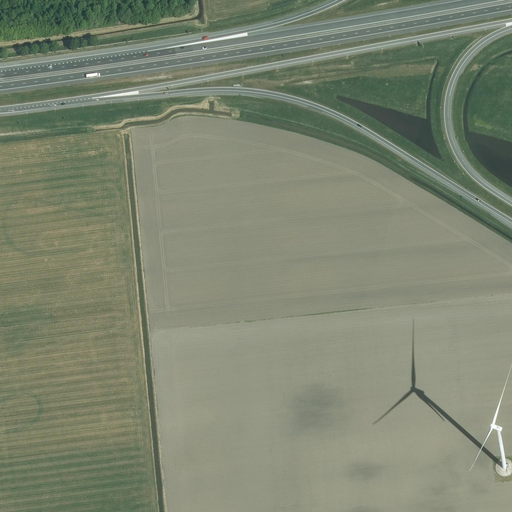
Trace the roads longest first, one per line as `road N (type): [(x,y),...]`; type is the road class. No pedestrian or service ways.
road 1 (motorway): [(0,88),(511,6)]
road 2 (motorway): [(91,96),(237,89),(290,97),(355,123),(511,221)]
road 3 (motorway): [(91,96),(511,20)]
road 4 (motorway): [(485,0),(147,55)]
road 5 (motorway): [(511,203),(464,167),(446,114),(460,62),(511,27)]
road 6 (motorway): [(341,0),(147,55)]
road 7 (motorway): [(147,55),(0,74)]
